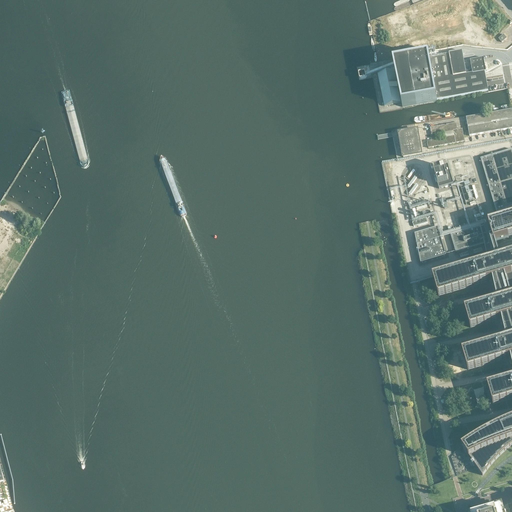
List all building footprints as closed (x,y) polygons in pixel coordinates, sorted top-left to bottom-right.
[(427,0),(417,4),(424,23),(472,6),(477,12),(471,16),(484,33),(490,40),(511,23),(511,22),(494,0),(427,0)] [(390,43),(386,18),(372,20),(377,46),(390,43)] [(486,80),(486,77),(485,72),(486,72),(483,58),(470,60),(472,73),(466,75),(462,51),(449,54),(408,61),(393,64),(395,70),(377,74),(384,106),(402,103),(402,107),(416,105),(437,101),(437,100),(488,91),(488,92),(507,89),(505,77),(487,80),(486,80)] [(509,129),(506,111),(498,112),(501,131),(509,129)] [(501,131),(498,112),(490,114),(493,132),(501,131)] [(493,132),(490,114),(482,115),(485,133),(493,132)] [(485,133),(482,115),(474,116),(477,135),(485,133)] [(477,135),(474,116),(466,118),(469,136),(477,135)] [(458,130),(457,124),(430,128),(432,135),(439,134),(453,131),(458,130)] [(417,130),(399,133),(403,157),(421,154),(417,130)] [(464,142),(464,137),(462,130),(458,130),(453,131),(454,137),(427,142),(428,148),(464,142)] [(454,137),(453,131),(439,134),(440,139),(454,137)] [(511,254),(499,258),(495,242),(511,236),(511,149),(480,159),(496,213),(510,209),(511,214),(511,217),(488,224),(489,226),(481,228),(481,226),(450,235),(456,253),(484,245),(488,262),(433,278),(438,296),(493,280),(497,300),(465,310),(470,328),(501,319),(506,339),(462,352),(468,370),(510,357),(511,364),(511,378),(487,386),(493,404),(511,398),(511,419),(507,421),(503,423),(499,425),(494,427),(491,429),(486,432),(483,433),(480,435),(476,437),(472,440),(469,442),(466,444),(462,447),(469,457),(477,468),(482,476),(484,473),(485,472),(488,469),(489,467),(490,465),(492,463),(495,460),(497,457),(499,455),(501,454),(504,451),(507,448),(509,447),(511,444),(511,254)] [(448,165),(433,169),(439,189),(454,185),(448,165)] [(480,215),(482,215),(481,213),(479,213),(478,208),(480,207),(479,205),(477,206),(476,201),(470,203),(475,220),(481,218),(480,215)] [(414,227),(428,223),(426,218),(412,222),(414,227)] [(415,234),(421,264),(446,256),(438,227),(415,234)] [(17,253),(24,241),(16,235),(8,247),(17,253)]
